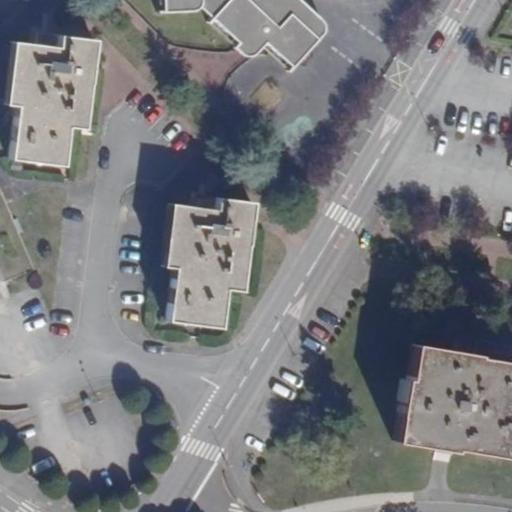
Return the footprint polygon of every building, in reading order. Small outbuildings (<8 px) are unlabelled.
[(161,0),(162,11),(193,10),(197,5),(237,42),(233,46),(243,56),(247,56),(249,56),(263,40),(270,47),(289,65),(321,31),(323,28),(322,26),(321,24),(319,21),(297,0),(161,0)] [(30,44),(42,46),(44,33),(31,31),(30,44)] [(14,105),(9,136),(7,158),(59,165),(64,125),(79,128),(91,39),(44,33),(42,46),(30,44),(9,41),(1,104),(14,105)] [(0,281),(32,268),(0,191),(0,281)] [(188,206),(200,208),(201,195),(190,194),(188,206)] [(237,290),(246,229),(250,201),(201,195),(200,208),(188,206),(166,203),(159,265),(170,267),(163,320),(215,326),(220,287),(237,290)] [(446,351),(409,346),(403,383),(397,382),(394,404),(395,405),(391,442),(430,449),(435,450),(436,447),(506,459),(511,431),(511,363),(470,357),(471,354),(467,354),(469,347),(462,346),(462,350),(447,348),(446,351)]
